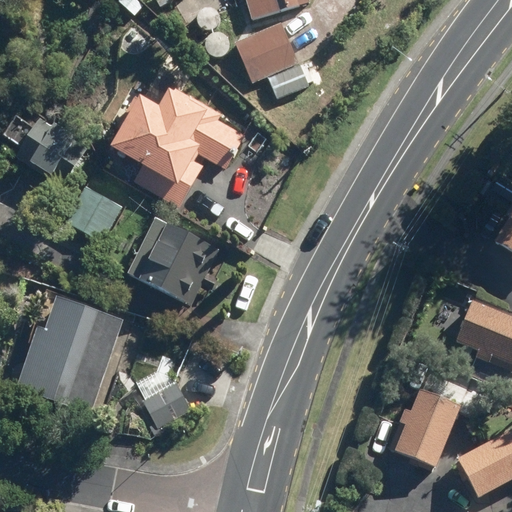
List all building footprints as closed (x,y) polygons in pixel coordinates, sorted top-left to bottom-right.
[(313,6),(311,0),(244,0),(251,23),(313,6)] [(282,26),(236,45),(254,87),(266,82),(299,68),(282,26)] [(299,68),(266,82),(275,104),(309,90),(299,68)] [(189,99),(170,89),(159,108),(141,98),(102,168),(180,211),(204,167),(195,163),(199,157),(226,172),(244,139),(219,124),(225,112),(192,94),(189,99)] [(0,148),(52,180),(76,141),(78,137),(24,105),(0,145),(0,148)] [(124,206),(95,191),(75,231),(104,246),(124,206)] [(511,253),(511,210),(492,241),(511,253)] [(224,263),(216,259),(221,249),(155,219),(129,278),(194,307),(206,282),(214,286),(224,263)] [(93,416),(125,321),(126,317),(72,299),(68,311),(49,305),(36,342),(56,349),(40,398),(93,416)] [(511,318),(471,303),(453,350),(511,372),(511,318)] [(139,394),(156,429),(195,410),(192,405),(212,396),(197,366),(139,394)] [(434,472),(463,404),(422,386),(411,412),(406,411),(388,452),(434,472)] [(511,430),(458,461),(479,500),(511,481),(511,430)]
